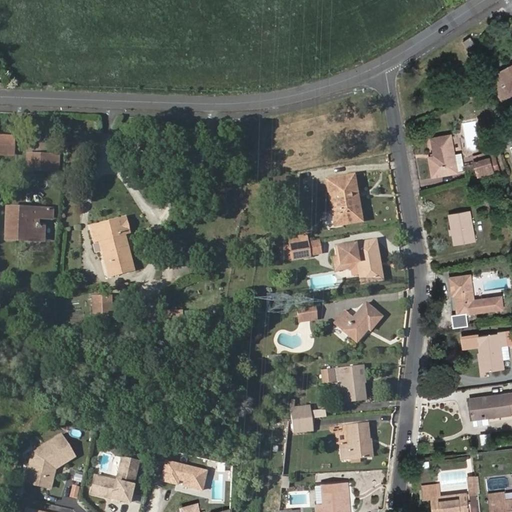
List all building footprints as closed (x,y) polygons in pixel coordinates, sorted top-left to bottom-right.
[(469,48),(476,44),(472,37),(465,41),(469,48)] [(511,65),(499,73),(511,94),(511,93),(511,65)] [(0,143),(13,144),(13,135),(0,134),(0,143)] [(456,159),(451,135),(432,138),(436,156),(431,157),(434,175),(466,169),(463,157),(456,159)] [(0,154),(13,154),(13,144),(0,143),(0,154)] [(55,168),(56,153),(27,151),(26,167),(55,168)] [(479,156),(480,162),(494,158),(493,152),(479,156)] [(484,176),(498,172),(494,158),(480,162),(484,176)] [(351,205),(358,204),(353,174),(346,176),(351,205)] [(334,224),(360,220),(358,204),(351,205),(346,176),(326,179),(334,224)] [(17,209),(17,205),(5,204),(4,236),(15,236),(15,230),(22,230),(22,233),(24,234),(41,234),(41,223),(35,222),(35,216),(51,216),(52,207),(36,206),(36,209),(30,209),(30,205),(24,205),(24,209),(17,209)] [(475,241),(470,210),(451,213),(453,227),(454,234),(456,244),(475,241)] [(131,230),(127,214),(94,222),(98,239),(101,241),(104,240),(112,271),(135,265),(127,234),(130,233),(131,230)] [(305,233),(288,236),(290,244),(306,240),(305,233)] [(292,258),(309,255),(306,240),(290,244),(292,255),(292,258)] [(379,261),(375,240),(337,246),(339,256),(340,263),(350,262),(358,261),(361,274),(361,279),(378,275),(375,262),(379,261)] [(331,247),(332,256),(339,256),(337,246),(331,247)] [(361,274),(358,261),(350,262),(351,268),(352,269),(353,275),(361,274)] [(362,282),(381,279),(379,261),(375,262),(378,275),(361,279),(362,282)] [(474,300),(471,274),(450,277),(453,294),(455,294),(459,313),(505,308),(502,295),(474,300)] [(118,316),(116,296),(96,299),(98,319),(118,316)] [(353,317),(345,310),(335,323),(356,340),(367,328),(369,329),(381,316),(365,303),(353,317)] [(316,317),(315,304),(298,305),(300,319),(316,317)] [(499,331),(499,333),(478,336),(479,346),(480,352),(484,352),(487,372),(505,369),(502,346),(509,345),(507,330),(499,331)] [(479,346),(478,336),(478,335),(461,337),(462,348),(479,346)] [(482,377),(488,376),(487,372),(484,352),(480,352),(478,353),(482,377)] [(360,382),(359,364),(322,368),(323,383),(342,380),(344,401),(365,398),(363,382),(360,382)] [(511,393),(470,399),(473,419),(475,419),(476,426),(491,424),(490,417),(511,413),(511,393)] [(310,418),(309,405),(292,407),(293,420),(310,418)] [(312,430),(310,418),(293,420),(295,432),(312,430)] [(368,438),(366,422),(346,424),(349,443),(341,444),(343,459),(368,456),(366,438),(368,438)] [(72,446),(61,430),(33,447),(26,477),(50,483),(55,463),(67,456),(64,450),(72,446)] [(144,442),(137,440),(135,447),(143,448),(144,442)] [(75,451),(72,446),(64,450),(67,456),(75,451)] [(117,477),(106,474),(104,483),(92,480),(90,489),(130,499),(140,457),(123,453),(117,477)] [(161,476),(177,480),(178,475),(184,477),(183,481),(202,486),(207,464),(204,464),(203,466),(166,457),(161,476)] [(92,480),(104,483),(106,474),(94,471),(92,480)] [(469,494),(477,493),(475,476),(467,477),(469,494)] [(348,511),(346,481),(323,483),(325,503),(318,503),(318,511),(348,511)] [(439,497),(437,486),(422,487),(423,498),(430,498),(432,511),(459,511),(459,510),(468,509),(466,493),(439,497)] [(511,511),(511,491),(491,495),(492,503),(494,502),(495,511),(511,511)] [(184,511),(203,511),(201,501),(183,505),(184,511)]
